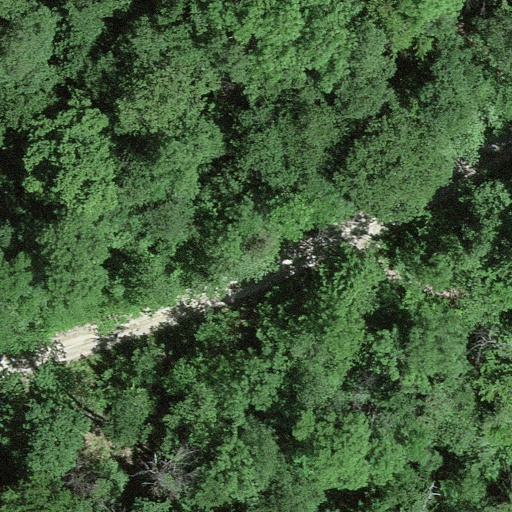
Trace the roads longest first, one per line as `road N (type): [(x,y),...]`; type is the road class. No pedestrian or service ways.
road 1 (track): [(0,365),(200,304),(358,227)]
road 2 (track): [(358,227),(511,140)]
